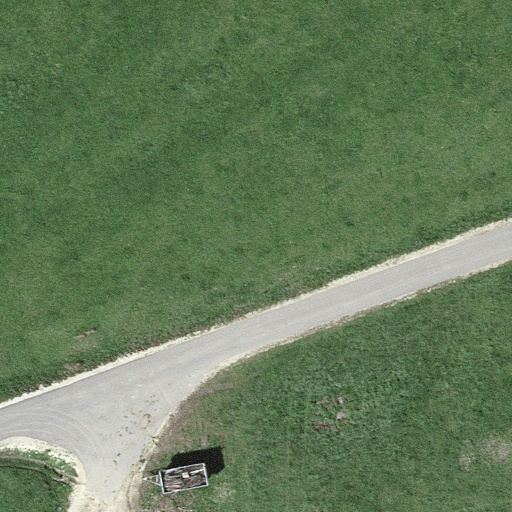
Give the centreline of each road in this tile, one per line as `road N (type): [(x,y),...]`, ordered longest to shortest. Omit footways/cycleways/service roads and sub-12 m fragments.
road 1 (unclassified): [(511,238),(0,426)]
road 2 (track): [(137,380),(78,511)]
